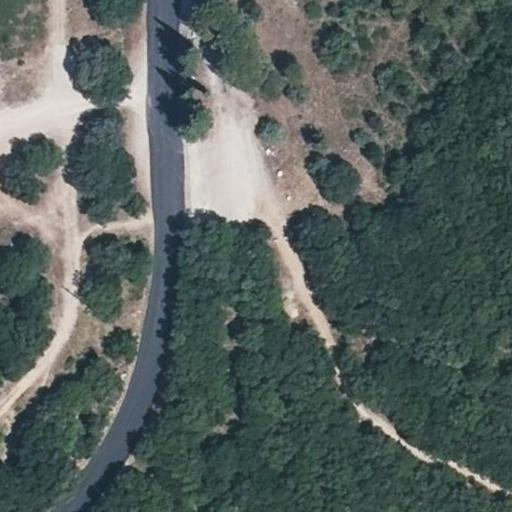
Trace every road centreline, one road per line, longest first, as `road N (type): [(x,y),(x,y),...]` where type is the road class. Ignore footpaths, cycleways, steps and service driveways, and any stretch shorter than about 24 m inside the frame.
road 1 (tertiary): [(161,0),(162,286),(152,363),(110,456),(69,511)]
road 2 (track): [(0,411),(49,364),(68,333),(80,231),(67,111)]
road 3 (track): [(0,125),(157,96)]
